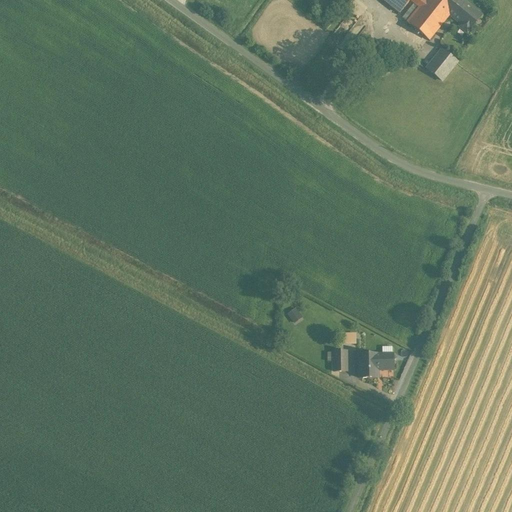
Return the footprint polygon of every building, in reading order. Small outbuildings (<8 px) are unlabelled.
[(318,0),(318,1),(319,3),(320,4),(321,5),(322,6),(323,7),(324,8),(325,9),(327,9),(328,10),(330,10),(333,9),(335,9),(337,8),(338,7),(339,6),(340,4),(341,2),(341,1),(341,0),(318,0)] [(382,0),(400,14),(409,1),(410,0),(382,0)] [(427,2),(425,0),(419,8),(407,23),(429,41),(447,17),(427,2)] [(410,0),(409,1),(414,4),(419,8),(425,0),(410,0)] [(481,16),(460,0),(428,0),(427,2),(447,17),(449,15),(460,25),(458,27),(466,34),(481,16)] [(414,4),(402,19),(407,23),(419,8),(414,4)] [(457,63),(441,50),(426,69),(442,81),(457,63)] [(299,308),(289,315),(296,324),(305,317),(299,308)] [(349,345),(360,344),(360,333),(349,333),(349,345)] [(346,372),(345,352),(333,352),(333,353),(334,362),(334,372),(346,372)] [(376,356),(376,355),(358,355),(359,379),(377,378),(376,371),(383,370),(382,370),(391,370),(392,370),(392,355),(376,356)]
